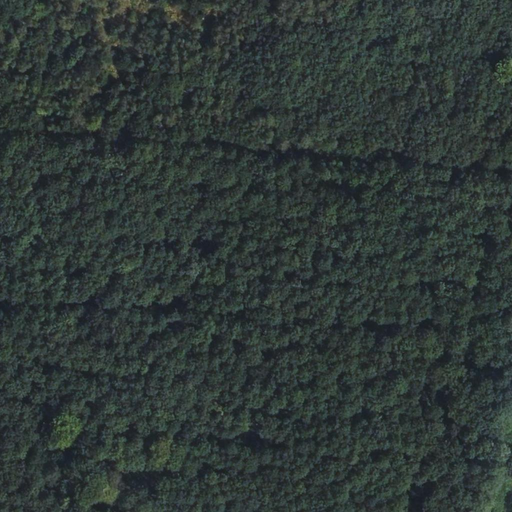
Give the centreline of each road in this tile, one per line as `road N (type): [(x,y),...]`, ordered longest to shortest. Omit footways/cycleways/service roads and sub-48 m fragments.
road 1 (track): [(0,67),(280,511)]
road 2 (track): [(0,132),(511,180)]
